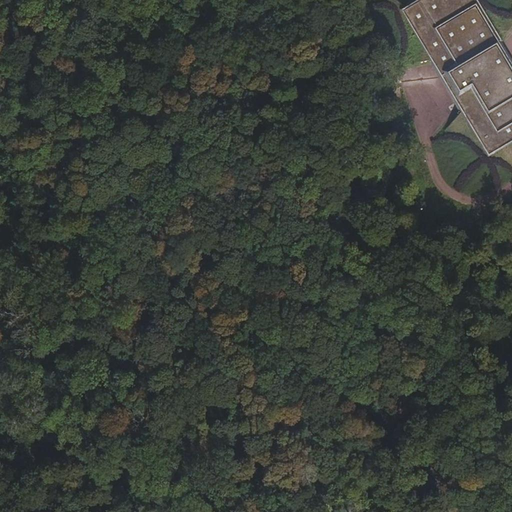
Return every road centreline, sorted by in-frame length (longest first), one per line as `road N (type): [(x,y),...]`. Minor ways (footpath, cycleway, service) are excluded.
road 1 (track): [(253,0),(448,511)]
road 2 (track): [(414,511),(410,409),(226,330)]
road 3 (track): [(282,72),(222,320)]
road 4 (track): [(0,428),(222,320)]
road 5 (track): [(222,320),(0,224)]
road 6 (track): [(0,314),(184,227)]
road 7 (track): [(222,320),(299,503)]
road 8 (track): [(226,330),(180,511)]
road 9 (track): [(287,511),(411,421)]
road 10 (track): [(184,227),(317,163)]
road 11 (track): [(222,320),(355,258)]
